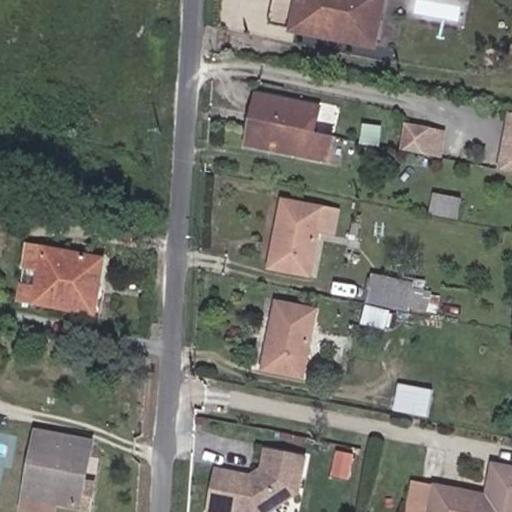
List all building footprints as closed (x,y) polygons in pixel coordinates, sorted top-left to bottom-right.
[(383,0),(300,0),(294,32),(374,49),(383,0)] [(511,5),(488,0),(423,0),(412,55),(511,76),(511,5)] [(254,92),(248,116),(317,132),(322,104),(254,92)] [(511,112),(507,111),(496,168),(511,170),(511,112)] [(328,166),(335,136),(317,132),(248,116),(241,149),(328,166)] [(380,123),(361,119),(358,134),(377,138),(380,123)] [(418,153),(423,129),(404,124),(399,149),(418,153)] [(433,156),(438,131),(423,129),(418,153),(433,156)] [(511,206),(490,202),(486,223),(511,228),(511,206)] [(322,238),(326,216),(284,207),(275,266),(317,274),(322,238)] [(338,239),(341,218),(326,216),(322,238),(338,239)] [(85,316),(89,294),(101,296),(108,265),(29,250),(24,272),(42,276),(40,289),(23,285),(19,302),(85,316)] [(426,286),(366,274),(360,299),(409,309),(410,301),(423,304),(426,286)] [(89,294),(85,316),(96,318),(101,296),(89,294)] [(311,342),(301,340),(302,312),(273,306),(262,371),(306,378),(311,342)] [(311,342),(315,314),(302,312),(301,340),(311,342)] [(380,337),(384,318),(358,313),(354,332),(380,337)] [(424,409),(428,384),(402,378),(397,403),(424,409)] [(25,499),(52,504),(78,509),(88,469),(79,468),(83,444),(38,435),(25,499)] [(88,469),(78,509),(92,511),(100,469),(89,467),(93,446),(83,444),(79,468),(88,469)] [(263,511),(292,493),(299,458),(261,451),(258,469),(244,479),(244,482),(211,475),(203,511),(263,511)] [(349,455),(335,453),(331,477),(345,479),(349,455)] [(504,501),(416,483),(410,511),(511,511),(511,467),(497,465),(494,481),(507,483),(504,501)] [(34,511),(50,511),(52,504),(25,499),(22,509),(34,511)]
